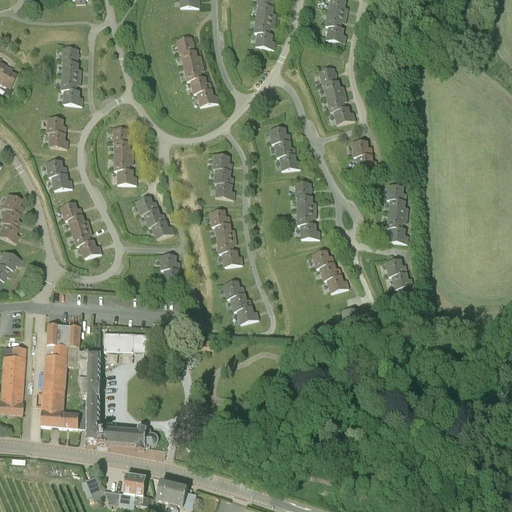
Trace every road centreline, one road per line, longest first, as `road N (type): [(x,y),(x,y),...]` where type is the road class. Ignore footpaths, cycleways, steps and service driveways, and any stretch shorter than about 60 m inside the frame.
road 1 (tertiary): [(302,511),(164,472),(0,446)]
road 2 (track): [(294,403),(275,438),(231,434),(213,418),(218,377),(265,355),(296,377),(299,392)]
